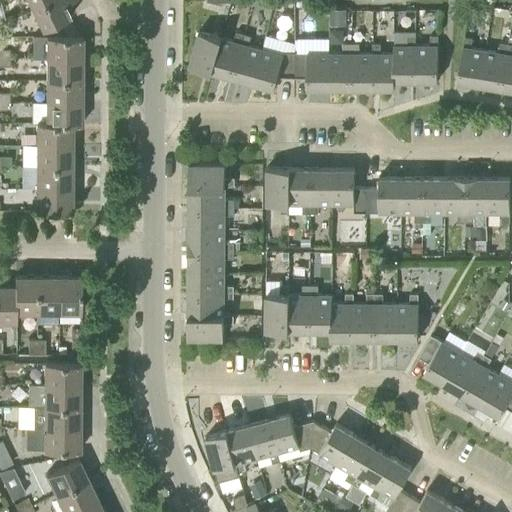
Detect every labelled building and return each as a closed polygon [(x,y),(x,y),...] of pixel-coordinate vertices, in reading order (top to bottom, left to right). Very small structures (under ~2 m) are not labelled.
[(28,0),(33,9),(52,0),(28,0)] [(75,0),(52,0),(33,9),(43,29),(71,16),(66,5),(75,0)] [(290,11),(291,0),(277,0),(276,8),(290,11)] [(472,4),(470,15),(484,18),(486,7),(472,4)] [(347,25),(347,8),(331,8),(331,25),(347,25)] [(212,71),(212,70),(222,36),(199,30),(189,64),(212,71)] [(222,36),(212,70),(233,76),(245,33),(236,30),(234,39),(222,36)] [(253,82),(263,48),(249,44),(252,35),(245,33),(233,76),(253,82)] [(417,80),(417,44),(416,44),(416,35),(408,35),(408,44),(394,44),(394,52),(395,52),(395,79),(417,80)] [(430,44),(417,44),(417,80),(438,80),(438,35),(430,35),(430,44)] [(33,58),(47,58),(86,58),(86,51),(83,51),(83,36),(47,36),(33,36),(33,58)] [(457,80),(479,83),(485,48),(471,46),(473,37),(465,36),(457,80)] [(485,48),(479,83),(500,87),(508,43),(500,41),(499,51),(485,48)] [(329,51),(329,87),(351,87),(351,42),(343,42),(343,51),(329,51)] [(351,87),(373,87),(373,52),(359,52),(359,42),(351,42),(351,87)] [(373,42),(373,52),(373,87),(395,87),(395,79),(395,52),(394,52),(381,52),(381,42),(373,42)] [(511,88),(511,43),(508,43),(500,87),(511,88)] [(283,53),(263,48),(253,82),(274,88),(278,75),(295,76),(296,51),(284,51),(283,53)] [(0,57),(10,58),(10,49),(0,49),(0,57)] [(296,51),(295,76),(307,76),(307,87),(329,87),(329,51),(296,51)] [(10,58),(0,57),(0,66),(10,66),(10,58)] [(86,58),(47,58),(46,79),(82,80),(82,65),(86,65),(86,58)] [(82,80),(46,79),(46,101),(86,101),(86,94),(82,94),(82,80)] [(0,100),(10,101),(10,92),(0,92),(0,100)] [(10,101),(0,100),(0,109),(10,109),(10,101)] [(46,101),(46,122),(46,123),(72,123),(72,124),(82,123),(82,109),(86,109),(86,101),(46,101)] [(46,123),(46,122),(37,122),(36,144),(72,144),(72,124),(72,123),(46,123)] [(72,144),(36,144),(36,166),(72,166),(72,144)] [(189,186),(190,186),(225,186),(225,185),(235,185),(235,177),(225,177),(225,162),(189,162),(189,186)] [(72,166),(36,166),(36,187),(72,188),(72,166)] [(291,203),(291,167),(267,166),(267,202),(281,203),(281,212),(289,212),(289,203),(291,203)] [(291,167),(291,203),(303,203),(303,212),(312,212),(312,167),(291,167)] [(333,203),(334,167),(312,167),(312,212),(319,212),(319,203),(333,203)] [(355,167),(334,167),(333,203),(354,203),(354,211),(367,211),(367,186),(355,186),(355,167)] [(367,186),(367,211),(401,211),(401,176),(379,176),(379,186),(367,186)] [(401,176),(401,211),(415,211),(415,221),(423,221),(423,176),(401,176)] [(423,176),(423,221),(431,221),(431,212),(444,212),(445,176),(423,176)] [(445,176),(444,212),(458,212),(458,221),(466,221),(467,176),(455,176),(445,176)] [(488,212),(488,176),(478,176),(467,176),(466,221),(474,221),(474,212),(488,212)] [(510,177),(488,176),(488,212),(502,212),(502,222),(510,222),(510,177)] [(225,186),(190,186),(190,207),(235,207),(235,198),(225,198),(225,186)] [(72,188),(36,187),(36,210),(72,210),(72,188)] [(235,207),(190,207),(189,228),(225,228),(225,214),(235,214),(235,207)] [(477,226),(467,226),(467,235),(477,235),(477,226)] [(225,228),(189,228),(189,238),(189,249),(234,249),(234,241),(225,241),(225,228)] [(421,242),(413,242),(413,251),(421,251),(421,242)] [(467,251),(476,251),(476,242),(467,242),(467,251)] [(361,257),(369,257),(369,246),(361,246),(361,257)] [(234,249),(189,249),(189,260),(189,270),(225,270),(225,257),(234,258),(234,249)] [(225,270),(189,270),(189,291),(234,292),(234,285),(225,285),(225,270)] [(15,275),(15,285),(15,311),(16,311),(37,311),(37,275),(15,275)] [(37,275),(37,311),(59,311),(59,275),(37,275)] [(59,275),(59,311),(81,311),(81,275),(59,275)] [(0,284),(0,320),(16,320),(16,311),(15,311),(15,285),(0,284)] [(266,329),(288,329),(288,293),(289,293),(289,284),(280,284),(280,293),(266,293),(266,329)] [(309,329),(310,284),(302,284),(302,294),(289,293),(288,293),(288,329),(290,329),(309,329)] [(309,329),(331,329),(331,302),(332,302),(333,294),(318,294),(318,284),(310,284),(309,329)] [(189,313),(224,313),(225,301),(234,301),(234,292),(189,291),(189,313)] [(345,302),(332,302),(331,302),(331,329),(331,337),(353,338),(353,302),(354,302),(354,293),(346,292),(345,302)] [(375,338),(375,293),(367,293),(367,302),(354,302),(353,302),(353,338),(375,338)] [(397,338),(397,302),(383,302),(383,293),(375,293),(375,338),(397,338)] [(410,302),(397,302),(397,338),(419,338),(419,303),(418,302),(419,293),(410,293),(410,302)] [(511,302),(504,298),(500,305),(508,310),(511,303),(511,302)] [(224,313),(189,313),(188,313),(188,336),(224,337),(224,322),(234,322),(234,314),(224,314),(224,313)] [(72,339),(81,339),(81,328),(72,328),(72,339)] [(424,370),(443,381),(461,351),(431,333),(419,355),(429,361),(424,370)] [(37,353),(37,338),(28,338),(28,353),(37,353)] [(37,338),(37,353),(46,354),(46,338),(37,338)] [(72,339),(72,354),(81,354),(81,339),(72,339)] [(461,351),(443,381),(462,392),(485,353),(478,349),(473,358),(461,351)] [(481,403),(499,373),(487,366),(491,357),(485,353),(462,392),(481,403)] [(45,361),(44,384),(84,384),(84,377),(80,377),(80,362),(45,361)] [(511,380),(499,373),(481,403),(500,415),(505,406),(511,409),(511,380)] [(84,384),(44,384),(44,405),(80,406),(80,391),(84,391),(84,384)] [(80,406),(44,405),(35,405),(34,427),(44,427),(84,427),(84,420),(80,420),(80,406)] [(291,412),(270,418),(279,451),(299,445),(301,449),(311,446),(311,447),(314,419),(294,425),(291,412)] [(281,460),(279,451),(270,418),(249,424),(257,456),(259,465),(273,462),(281,460)] [(314,419),(311,447),(338,462),(355,433),(336,422),(332,430),(314,419)] [(249,424),(228,429),(236,462),(239,471),(247,469),(245,460),(257,456),(249,424)] [(84,427),(44,427),(44,449),(80,450),(80,435),(83,435),(84,427)] [(240,474),(239,471),(236,462),(228,429),(206,435),(218,480),(219,479),(222,491),(242,485),(240,474)] [(374,445),(355,433),(338,462),(350,469),(345,478),(352,482),(374,445)] [(376,484),(393,456),(374,445),(352,482),(359,486),(364,478),(376,484)] [(8,450),(0,453),(0,464),(2,468),(14,462),(8,450)] [(393,456),(376,484),(371,493),(378,497),(382,489),(394,496),(387,509),(388,510),(386,511),(399,511),(410,494),(400,487),(412,467),(393,456)] [(46,473),(56,493),(88,478),(79,457),(46,473)] [(0,470),(13,496),(24,490),(13,466),(0,468),(0,470)] [(88,478),(56,493),(64,511),(66,511),(98,497),(88,478)] [(267,492),(262,480),(251,485),(256,497),(267,492)] [(333,491),(324,487),(316,503),(325,508),(333,491)] [(410,494),(399,511),(439,511),(446,500),(427,489),(421,500),(410,494)] [(245,492),(234,497),(237,508),(248,503),(245,492)] [(338,506),(347,511),(354,501),(345,495),(338,506)] [(18,511),(32,505),(28,497),(14,503),(18,511)] [(104,511),(98,497),(66,511),(104,511)] [(464,511),(465,511),(446,500),(439,511),(464,511)] [(274,511),(273,508),(265,511),(260,511),(256,503),(246,508),(248,511),(274,511)]
